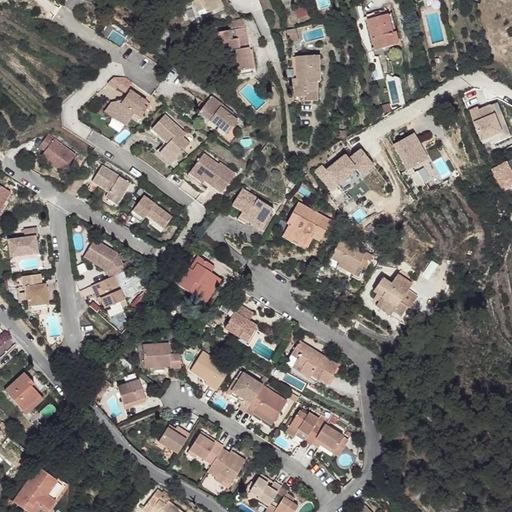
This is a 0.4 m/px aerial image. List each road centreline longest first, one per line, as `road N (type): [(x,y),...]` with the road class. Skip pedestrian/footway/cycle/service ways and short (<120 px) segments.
road 1 (residential): [(155,86),(121,69),(76,99),(68,123),(197,208),(193,231),(154,259),(57,200),(79,400)]
road 2 (residential): [(264,281),(357,344),(374,454),(359,489),(336,511)]
road 3 (residential): [(177,391),(240,431),(336,511)]
road 4 (residential): [(79,400),(113,438),(213,511)]
